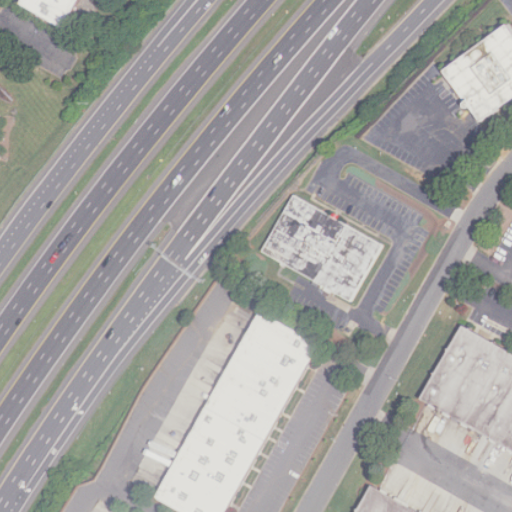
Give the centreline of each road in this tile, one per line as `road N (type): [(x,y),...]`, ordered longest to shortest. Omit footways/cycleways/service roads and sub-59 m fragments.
road 1 (motorway): [(0,424),(145,220),(329,0)]
road 2 (motorway): [(260,0),(129,157),(0,333)]
road 3 (residential): [(309,511),(476,215),(511,167)]
road 4 (motorway): [(162,273),(205,249),(434,0)]
road 5 (motorway): [(162,273),(374,0)]
road 6 (motorway): [(0,506),(162,273)]
road 7 (motorway): [(144,68),(0,257)]
